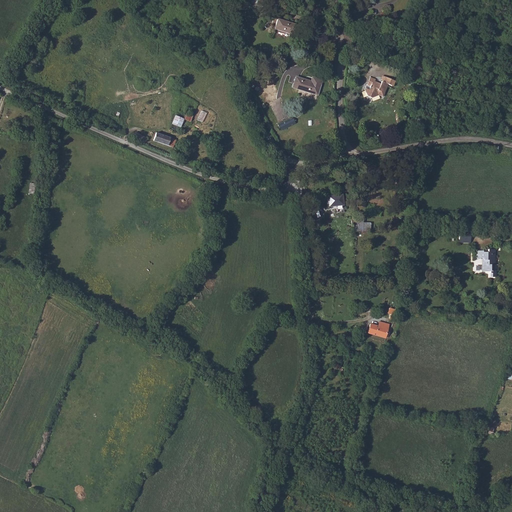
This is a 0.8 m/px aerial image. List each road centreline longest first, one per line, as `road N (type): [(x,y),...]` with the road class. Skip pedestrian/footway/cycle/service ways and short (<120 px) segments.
road 1 (unclassified): [(49,110),(31,270),(100,315),(188,356),(283,451)]
road 2 (track): [(283,451),(310,367),(308,259),(289,179)]
road 3 (unclassified): [(285,166),(282,190),(220,179),(49,110)]
road 4 (unclassified): [(223,0),(240,81),(285,166)]
road 5 (unclassified): [(347,155),(461,138),(511,146)]
road 6 (track): [(350,489),(451,510),(511,492)]
road 7 (residential): [(347,155),(337,0)]
